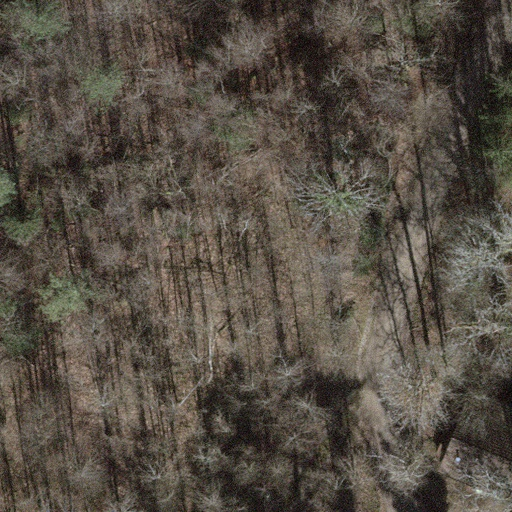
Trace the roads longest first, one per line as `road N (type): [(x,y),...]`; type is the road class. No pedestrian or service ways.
road 1 (track): [(510,0),(411,237),(380,374),(283,511)]
road 2 (track): [(380,374),(391,511)]
